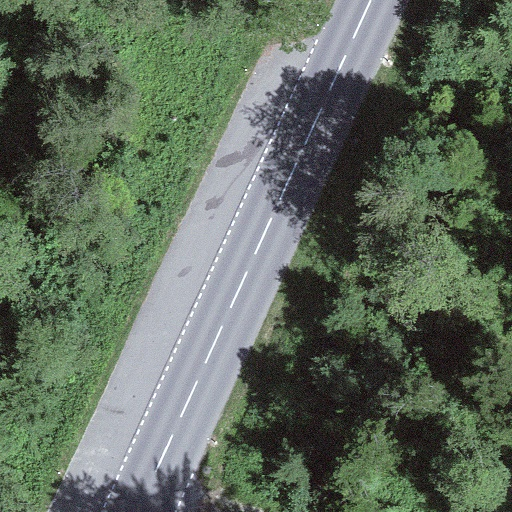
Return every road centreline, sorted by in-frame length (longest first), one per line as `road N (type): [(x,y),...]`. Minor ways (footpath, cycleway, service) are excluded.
road 1 (tertiary): [(145,511),(379,0)]
road 2 (track): [(297,511),(233,479),(166,465)]
